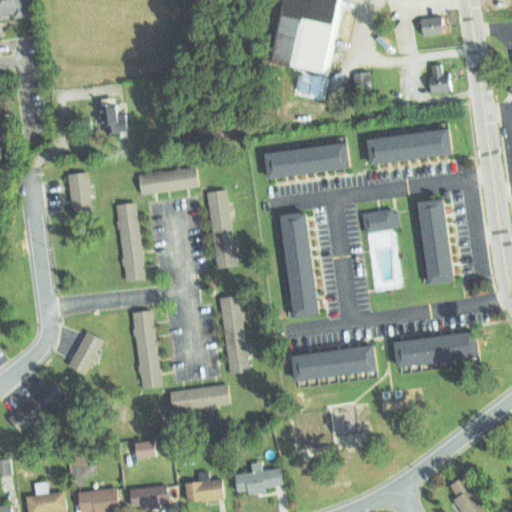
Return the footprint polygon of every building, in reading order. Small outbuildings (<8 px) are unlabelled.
[(0,0),(0,18),(35,13),(33,0),(0,0)] [(291,0),(279,66),(331,76),(344,0),(291,0)] [(421,18),(424,37),(450,32),(447,14),(421,18)] [(450,65),(431,67),(434,93),(453,91),(450,65)] [(355,95),(372,95),(372,72),(355,72),(355,95)] [(106,104),(110,130),(133,126),(129,100),(106,104)] [(374,137),(454,125),(458,153),(378,165),(374,137)] [(268,152),(348,140),(352,168),(272,180),(268,152)] [(141,194),(200,186),(197,165),(138,173),(141,194)] [(73,171),(77,208),(97,206),(94,169),(73,171)] [(247,261),(235,186),(210,190),(222,265),(247,261)] [(152,275),(140,200),(115,204),(126,279),(152,275)] [(430,284),(421,204),(449,201),(458,281),(430,284)] [(372,210),(373,229),(399,227),(398,209),(372,210)] [(299,309),(286,218),(312,214),(326,305),(299,309)] [(258,369),(246,294),(220,298),(232,373),(258,369)] [(170,384),(158,308),(132,313),(144,388),(170,384)] [(399,342),(479,330),(484,358),(403,370),(399,342)] [(88,333),(72,366),(90,376),(106,342),(88,333)] [(296,357),(376,345),(381,373),(300,385),(296,357)] [(20,430),(65,391),(51,375),(6,414),(20,430)] [(173,411),(233,403),(230,382),(171,390),(173,411)] [(138,458),(157,455),(155,439),(136,442),(138,458)] [(0,458),(0,475),(13,474),(12,458),(0,458)] [(238,473),(240,491),(249,489),(250,495),(269,492),(268,486),(284,484),(282,467),(238,473)] [(490,511),(468,477),(450,489),(464,511),(490,511)] [(223,478),(190,482),(193,504),(226,500),(223,478)] [(170,481),(131,486),(133,507),(144,506),(145,511),(162,508),(161,503),(172,501),(170,481)] [(123,488),(82,492),(83,511),(104,511),(125,510),(123,488)] [(67,511),(65,491),(26,496),(27,511),(67,511)]
